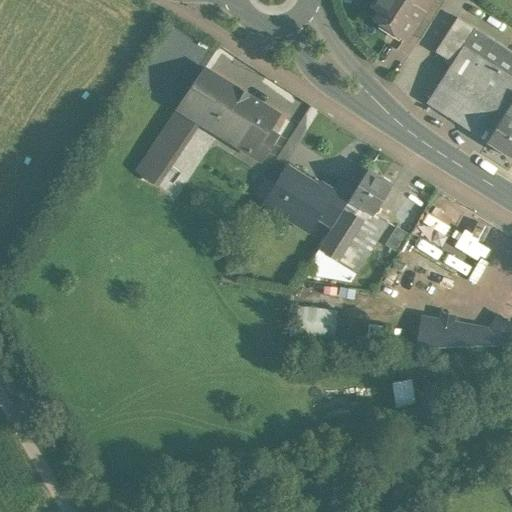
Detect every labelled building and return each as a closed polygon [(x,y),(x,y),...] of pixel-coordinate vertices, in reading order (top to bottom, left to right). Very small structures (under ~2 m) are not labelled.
[(398,0),(394,6),(384,0),(376,0),(372,7),(379,12),(374,20),(404,40),(430,0),(398,0)] [(456,19),(434,52),(452,63),(462,47),(463,48),(474,31),(456,19)] [(511,54),(474,31),(463,48),(511,79),(511,54)] [(511,79),(463,48),(462,47),(452,63),(425,104),(487,144),(504,117),(506,113),(511,102),(511,79)] [(252,99),(203,69),(177,107),(178,107),(198,120),(230,140),(243,119),(241,118),(252,99)] [(279,116),(252,99),(241,118),(243,119),(230,140),(261,159),(275,138),(268,133),(279,116)] [(178,107),(167,124),(186,136),(198,120),(178,107)] [(511,121),(504,117),(487,144),(511,160),(511,121)] [(167,124),(135,171),(153,184),(157,178),(186,136),(167,124)] [(318,187),(286,167),(263,203),(297,225),(301,219),(312,226),(316,220),(331,229),(349,200),(353,192),(337,182),(332,191),(320,184),(318,187)] [(176,191),(157,178),(153,184),(135,171),(120,193),(157,219),(176,191)] [(391,185),(367,171),(353,192),(349,200),(373,214),(374,213),(391,185)] [(373,214),(349,200),(331,229),(304,273),(351,281),(388,222),(374,213),(373,214)] [(301,219),(297,225),(309,232),(312,226),(301,219)] [(396,227),(384,245),(394,251),(405,233),(396,227)] [(412,271),(432,279),(439,261),(419,253),(412,271)] [(245,256),(226,266),(233,282),(253,272),(245,256)] [(298,308),(295,336),(334,340),(337,312),(298,308)] [(511,324),(500,316),(490,331),(452,325),(452,320),(442,317),(441,322),(421,319),(417,349),(504,346),(511,334),(511,324)]
